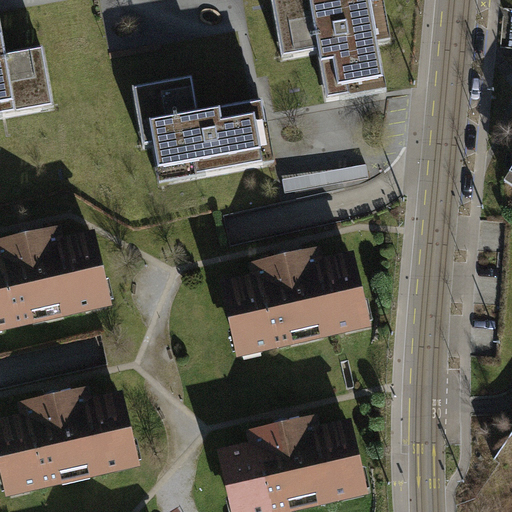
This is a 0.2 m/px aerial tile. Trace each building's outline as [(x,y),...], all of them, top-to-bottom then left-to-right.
[(382,0),(293,0),(269,5),(280,65),(320,57),(328,102),(337,100),(385,91),(377,48),(391,45),(382,0)] [(0,115),(48,107),(37,49),(0,55),(0,115)] [(186,79),(128,89),(138,147),(150,145),(157,183),(271,163),(268,147),(260,101),(192,113),(186,79)] [(511,160),(499,181),(511,189),(511,160)] [(97,239),(0,262),(0,335),(113,308),(97,239)] [(353,263),(227,292),(242,360),(369,331),(353,263)] [(126,403),(0,429),(0,460),(8,497),(141,469),(126,403)] [(352,427),(225,453),(237,511),(293,511),(367,497),(352,427)]
